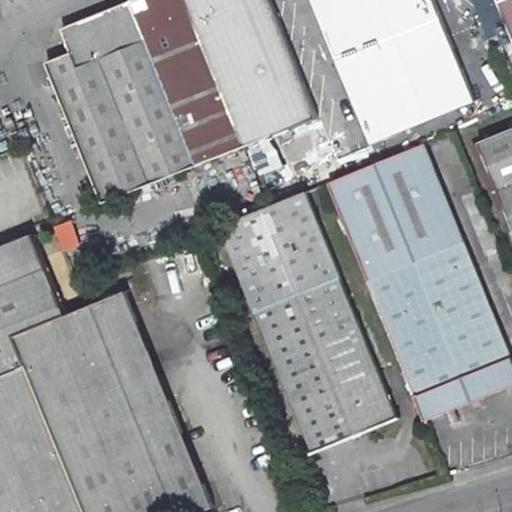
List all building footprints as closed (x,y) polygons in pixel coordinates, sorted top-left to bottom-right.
[(133,0),(105,11),(140,98),(171,175),(315,118),(267,0),(133,0)] [(423,0),(308,0),(367,145),(466,104),(423,0)] [(511,0),(502,0),(511,23),(511,0)] [(140,98),(105,11),(58,30),(68,53),(43,64),(69,127),(140,98)] [(140,98),(69,127),(100,203),(171,175),(140,98)] [(511,130),(482,143),(511,217),(511,130)] [(364,281),(421,421),(439,414),(452,408),(511,384),(511,366),(461,240),(423,144),(325,184),(364,281)] [(395,420),(302,193),(220,227),(312,455),(395,420)] [(69,220),(51,225),(58,252),(76,247),(69,220)] [(32,238),(0,251),(0,511),(205,511),(212,509),(125,294),(64,317),(32,238)] [(452,408),(439,414),(444,425),(456,421),(452,408)]
